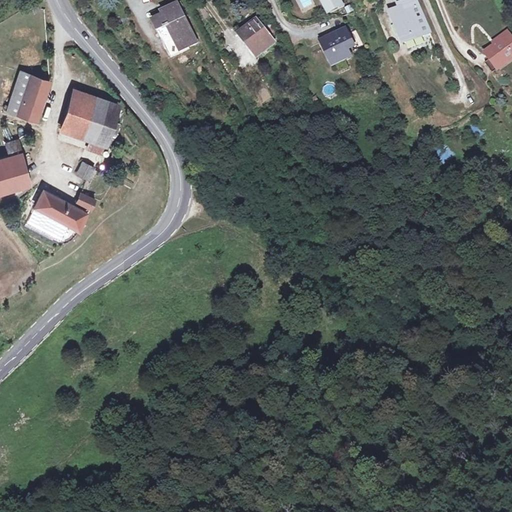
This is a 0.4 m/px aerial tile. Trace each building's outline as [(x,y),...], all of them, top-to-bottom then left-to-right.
[(339,0),(322,0),(330,16),(344,9),(339,0)] [(428,31),(416,0),(413,0),(410,1),(409,0),(403,0),(398,2),(399,6),(390,9),(403,42),(422,34),(422,33),(428,31)] [(37,15),(43,11),(38,4),(32,8),(37,15)] [(154,24),(165,45),(173,40),(180,55),(196,46),(177,9),(161,17),(162,20),(154,24)] [(255,54),(272,42),(259,25),(241,37),(255,54)] [(339,38),(324,45),(335,68),(351,60),(347,53),(356,48),(349,34),(340,38),(339,38)] [(505,34),(497,39),(500,42),(507,37),(505,34)] [(500,61),(502,64),(511,58),(511,57),(511,43),(507,37),(500,42),(497,39),(491,42),(493,46),(482,54),(492,67),(500,61)] [(173,40),(165,45),(172,59),(180,55),(173,40)] [(275,46),(272,42),(255,54),(258,59),(275,46)] [(494,70),(502,64),(500,61),(492,67),(494,70)] [(47,81),(18,72),(5,111),(35,120),(47,81)] [(62,130),(91,139),(104,142),(117,105),(74,92),(62,130)] [(104,142),(91,139),(89,147),(101,150),(104,142)] [(0,189),(28,184),(18,144),(8,146),(11,157),(0,159),(0,189)] [(88,176),(93,166),(83,162),(78,172),(88,176)] [(36,207),(79,225),(85,209),(43,191),(36,207)] [(77,200),(91,206),(94,198),(81,191),(77,200)]
